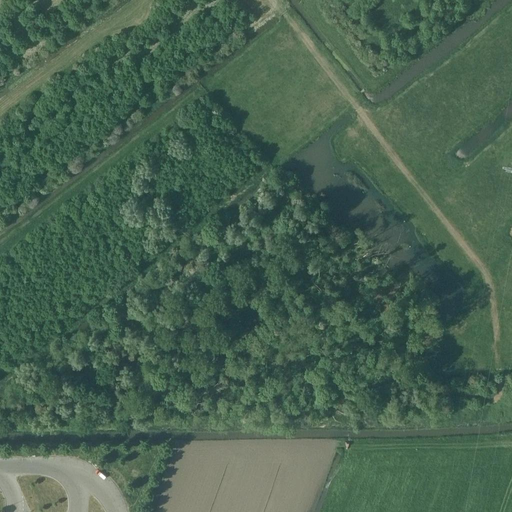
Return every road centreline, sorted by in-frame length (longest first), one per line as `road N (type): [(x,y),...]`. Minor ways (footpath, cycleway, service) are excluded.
road 1 (track): [(503,444),(487,277),(272,0)]
road 2 (track): [(504,459),(503,444),(332,446)]
